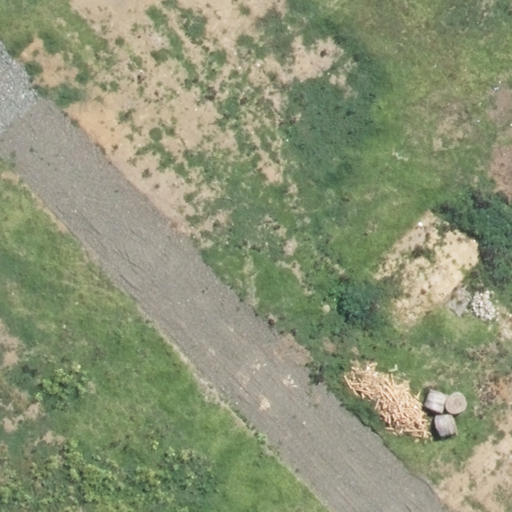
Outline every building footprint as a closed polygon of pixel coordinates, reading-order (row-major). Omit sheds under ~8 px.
[(155,0),(341,194),(404,133),(374,101),(401,76),(327,0),(155,0)] [(511,0),(489,0),(511,23),(511,0)] [(52,6),(0,54),(0,140),(162,311),(256,221),(52,6)] [(0,343),(0,511),(78,511),(123,468),(0,343)] [(511,511),(511,394),(447,457),(500,511),(511,511)]
